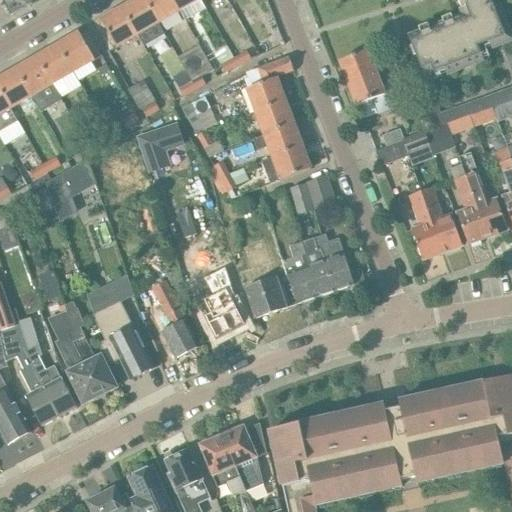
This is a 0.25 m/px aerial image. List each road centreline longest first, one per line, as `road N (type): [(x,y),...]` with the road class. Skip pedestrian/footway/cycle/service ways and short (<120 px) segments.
road 1 (unclassified): [(0,497),(177,403),(311,346),(402,321)]
road 2 (residential): [(402,321),(284,0)]
